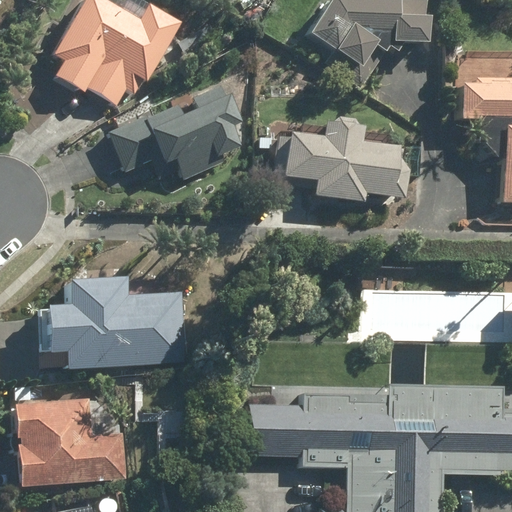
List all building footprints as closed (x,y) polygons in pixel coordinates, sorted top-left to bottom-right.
[(138,22),(98,0),(81,0),(49,59),(60,65),(52,79),(82,95),(85,90),(115,107),(124,92),(133,98),(142,81),(146,83),(180,21),(149,3),(138,22)] [(360,68),(373,48),(401,50),(402,42),(427,44),(429,17),(425,17),(426,2),(389,0),(331,0),(309,35),(360,68)] [(454,84),(454,119),(511,120),(511,79),(473,78),(473,85),(454,84)] [(171,109),(105,134),(121,174),(149,163),(157,182),(179,173),(182,181),(221,166),(217,156),(240,148),(231,126),(239,124),(224,86),(193,98),(191,92),(168,101),(171,109)] [(398,164),(399,147),(362,145),(363,125),(323,123),(322,138),(279,135),(276,178),(315,181),(313,199),(361,203),(362,196),(405,199),(408,164),(398,164)] [(511,127),(505,127),(500,203),(511,203),(511,127)] [(377,266),(357,265),(356,291),(376,292),(377,266)] [(62,353),(63,369),(179,366),(177,297),(121,299),(121,280),(63,282),(64,305),(43,306),(44,354),(62,353)] [(388,393),(304,392),(304,408),(251,407),(250,454),(299,455),(299,465),(343,466),(342,511),(326,511),(317,511),(316,511),(440,511),(442,474),(511,474),(511,386),(388,385),(388,393)] [(18,487),(22,487),(125,480),(122,437),(92,439),(90,403),(14,407),(18,487)]
